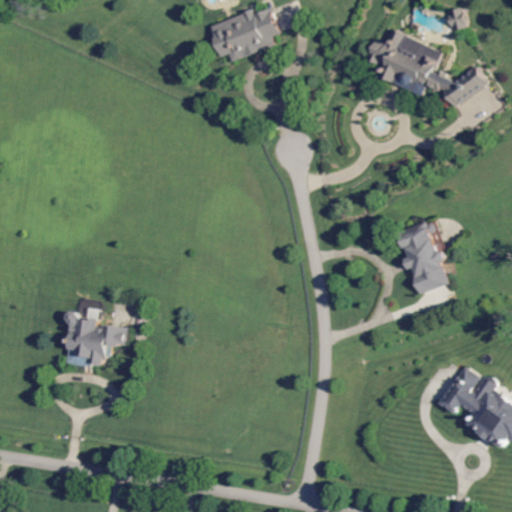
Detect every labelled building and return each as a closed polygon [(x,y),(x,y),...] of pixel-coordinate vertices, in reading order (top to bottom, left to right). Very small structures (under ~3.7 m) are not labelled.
[(278,44),(239,60),(235,52),(228,55),(216,26),(259,8),(261,12),(275,7),(286,34),(276,38),(278,44)] [(468,8),(456,10),(457,14),(454,15),(457,25),(460,26),(461,29),(472,27),(471,23),(474,23),(472,12),(469,12),(468,8)] [(429,96),(387,76),(391,68),(393,63),(386,60),(384,64),(375,59),(391,25),(447,53),(441,66),(463,76),(482,63),(495,82),(491,84),(493,87),(466,105),(464,103),(461,106),(450,91),(451,89),(447,88),(445,90),(434,85),(429,96)] [(435,225),(405,235),(411,251),(413,251),(416,258),(412,258),(416,268),(420,266),(425,278),(422,279),(427,291),(454,279),(447,264),(451,262),(453,258),(449,252),(446,252),(443,252),(435,225)] [(73,364),(96,367),(97,364),(108,365),(108,359),(112,360),(113,357),(116,358),(118,346),(125,347),(126,344),(133,345),(135,328),(104,324),(104,319),(98,318),(97,320),(86,319),(86,315),(83,312),(78,311),(73,313),(72,319),(75,322),(75,324),(79,325),(73,364)] [(511,440),(509,445),(478,423),(483,416),(468,405),(462,414),(446,403),(473,366),(490,378),(492,376),(511,390),(511,392),(510,395),(511,396),(511,440)]
